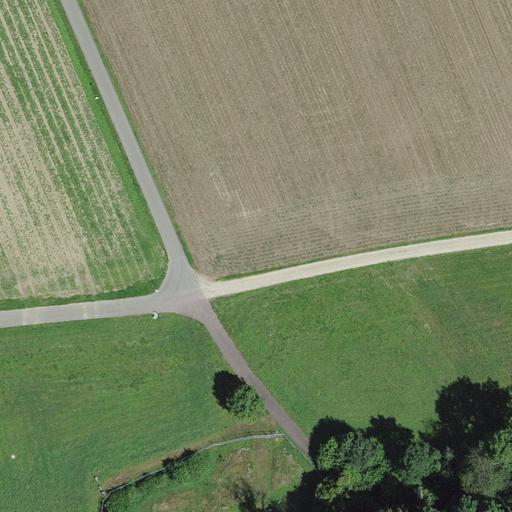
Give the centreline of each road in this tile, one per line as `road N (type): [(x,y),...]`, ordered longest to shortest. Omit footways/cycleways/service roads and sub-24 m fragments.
road 1 (track): [(196,291),(511,229)]
road 2 (track): [(196,291),(72,0)]
road 3 (track): [(0,315),(196,291)]
